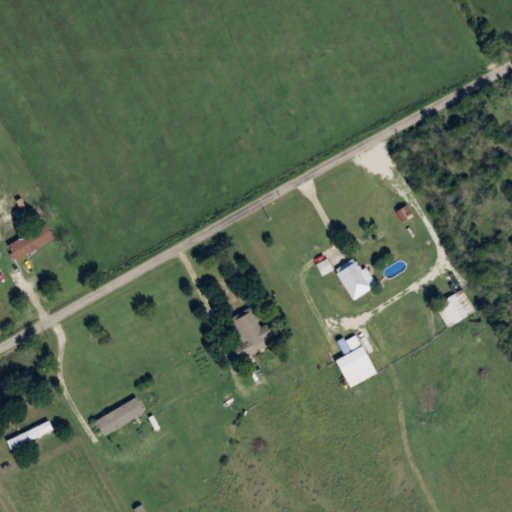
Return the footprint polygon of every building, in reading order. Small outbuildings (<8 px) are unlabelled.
[(6,244),(46,222),(54,237),(15,260),(6,244)] [(336,273),(357,258),(375,283),(354,298),(336,273)] [(434,303),(462,288),(475,310),(447,326),(434,303)] [(240,358),(233,344),(241,341),(229,315),(252,305),(261,324),(271,320),(277,333),(264,339),(267,346),(240,358)] [(348,386),(336,358),(363,345),(375,373),(348,386)] [(94,417),(137,398),(144,414),(101,433),(94,417)] [(7,441),(48,419),(52,428),(11,449),(7,441)]
